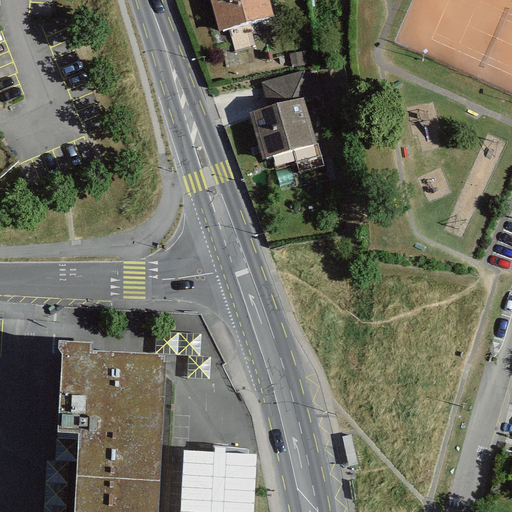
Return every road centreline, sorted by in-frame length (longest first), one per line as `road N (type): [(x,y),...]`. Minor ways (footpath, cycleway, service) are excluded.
road 1 (secondary): [(140,0),(237,265)]
road 2 (secondary): [(237,265),(287,411),(309,511)]
road 3 (residential): [(0,279),(177,277),(237,265)]
road 4 (unclassified): [(460,511),(511,335)]
